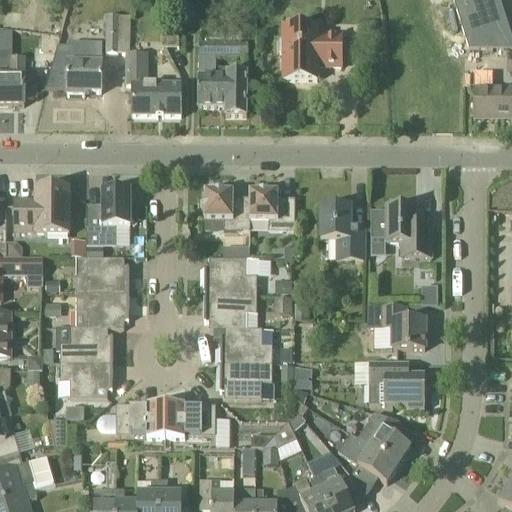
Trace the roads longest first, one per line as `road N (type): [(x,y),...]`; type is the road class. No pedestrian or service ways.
road 1 (residential): [(424,511),(463,444),(471,399),(472,155)]
road 2 (tertiary): [(472,155),(161,150)]
road 3 (residential): [(163,336),(161,150)]
road 4 (tertiary): [(161,150),(0,152)]
road 5 (residential): [(163,336),(181,343),(187,361),(167,381),(144,365),(153,339)]
